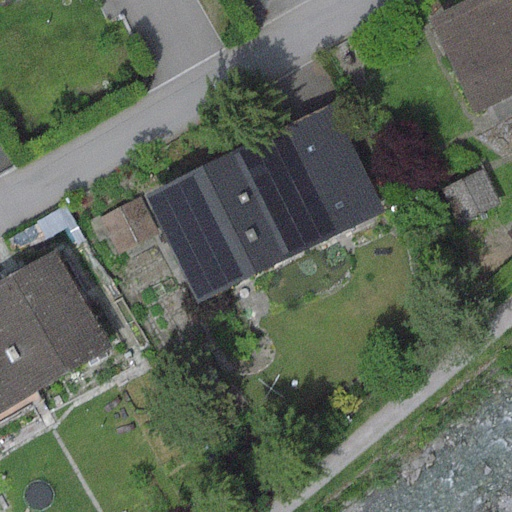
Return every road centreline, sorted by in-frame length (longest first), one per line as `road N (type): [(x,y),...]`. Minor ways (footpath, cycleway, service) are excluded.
road 1 (residential): [(366,0),(0,212)]
road 2 (track): [(272,511),(511,308)]
